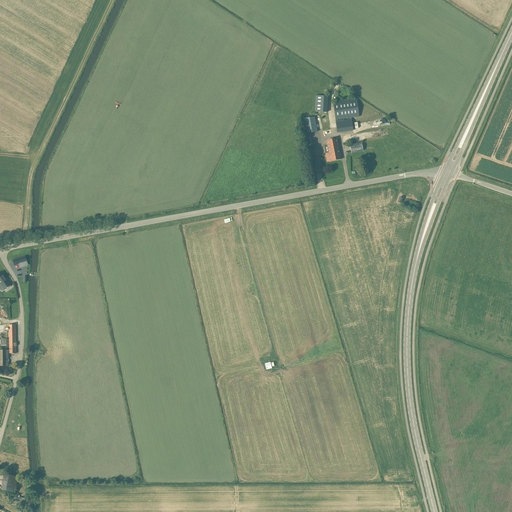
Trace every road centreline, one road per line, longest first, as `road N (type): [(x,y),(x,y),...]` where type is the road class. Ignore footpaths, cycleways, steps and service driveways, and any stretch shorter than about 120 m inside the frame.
road 1 (tertiary): [(0,248),(442,174)]
road 2 (primary): [(435,511),(408,360),(410,300),(428,220)]
road 3 (unclassified): [(0,440),(22,335),(16,281),(0,248)]
